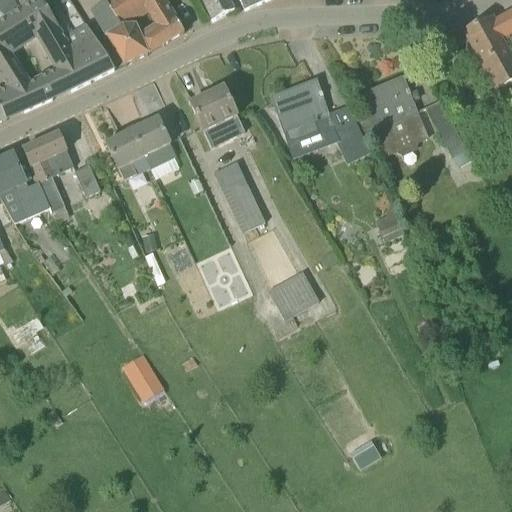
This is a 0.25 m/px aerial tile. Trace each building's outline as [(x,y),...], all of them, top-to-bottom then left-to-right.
[(7,0),(0,4),(0,78),(8,91),(0,94),(0,109),(7,122),(23,114),(69,94),(114,72),(86,28),(62,40),(37,0),(37,1),(36,0),(7,0)] [(110,0),(105,3),(121,28),(130,24),(149,55),(183,34),(162,0),(110,0)] [(200,0),(212,24),(234,13),(227,0),(200,0)] [(238,0),(245,13),(272,0),(238,0)] [(121,28),(105,3),(91,12),(124,68),(148,56),(149,55),(130,24),(121,28)] [(511,66),(491,28),(490,28),(487,23),(478,26),(465,33),(497,93),(499,92),(508,107),(511,104),(511,66)] [(364,113),(352,119),(360,135),(370,130),(378,144),(384,160),(399,154),(399,155),(416,148),(415,147),(427,142),(402,82),(370,94),(374,104),(363,109),(364,113)] [(366,146),(360,135),(352,119),(347,110),(327,117),(315,83),(271,100),(284,133),(285,133),(289,145),(332,131),(346,156),(351,154),(366,146)] [(223,90),(190,106),(211,150),(245,134),(223,90)] [(424,112),(448,155),(457,171),(472,163),(439,105),(424,112)] [(175,159),(157,121),(133,133),(150,170),(175,159)] [(133,133),(106,145),(124,183),(150,170),(133,133)] [(74,170),(59,137),(23,153),(38,186),(51,212),(53,217),(67,211),(52,179),(74,170)] [(15,228),(32,220),(51,212),(38,186),(28,190),(13,157),(0,162),(0,199),(2,204),(15,228)] [(237,165),(215,175),(243,235),(265,225),(237,165)] [(89,167),(75,174),(86,199),(101,193),(89,167)] [(376,223),(385,245),(404,237),(393,211),(386,214),(387,218),(376,223)] [(319,306),(310,290),(302,275),(268,293),(285,325),(319,306)] [(145,356),(123,369),(146,407),(168,394),(145,356)] [(359,474),(381,461),(371,445),(350,457),(359,474)] [(0,506),(10,502),(6,495),(0,498),(0,506)]
